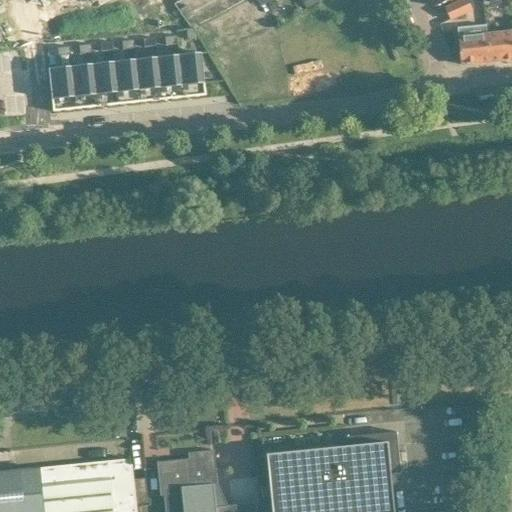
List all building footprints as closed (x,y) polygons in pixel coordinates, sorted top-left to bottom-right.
[(274,0),(273,0),(267,3),(271,11),(278,8),(274,0)] [(318,0),(300,0),(306,9),(319,1),(318,0)] [(467,0),(466,0),(446,9),(451,20),(472,11),(467,0)] [(187,6),(180,11),(188,21),(194,16),(187,6)] [(486,26),(458,28),(461,63),(461,65),(490,63),(487,36),(486,26)] [(193,29),(187,30),(188,40),(199,39),(193,29)] [(511,33),(487,36),(490,63),(511,60),(511,33)] [(177,36),(165,38),(166,46),(178,44),(177,36)] [(156,39),(144,40),(144,48),(156,47),(156,39)] [(134,41),(122,42),(123,50),(135,49),(134,41)] [(113,43),(101,44),(101,52),(114,51),(113,43)] [(91,45),(79,46),(80,54),(92,53),(91,45)] [(70,47),(58,48),(58,56),(71,55),(70,47)] [(202,54),(180,56),(184,99),(206,96),(202,54)] [(180,56),(158,58),(163,101),(184,99),(180,56)] [(158,58),(137,61),(141,103),(163,101),(158,58)] [(137,61),(115,63),(120,105),(141,103),(137,61)] [(115,63),(94,65),(99,108),(120,105),(115,63)] [(94,65),(73,68),(77,110),(99,108),(94,65)] [(73,68),(49,70),(54,112),(77,110),(73,68)] [(395,511),(393,486),(402,485),(397,432),(346,437),(347,448),(267,456),(270,487),(261,488),(262,499),(272,499),(273,511),(395,511)] [(197,459),(157,463),(159,483),(161,497),(182,494),(183,511),(255,511),(256,504),(232,506),(216,508),(214,486),(218,486),(216,471),(214,451),(196,453),(197,459)] [(0,472),(0,511),(136,511),(131,459),(0,472)]
